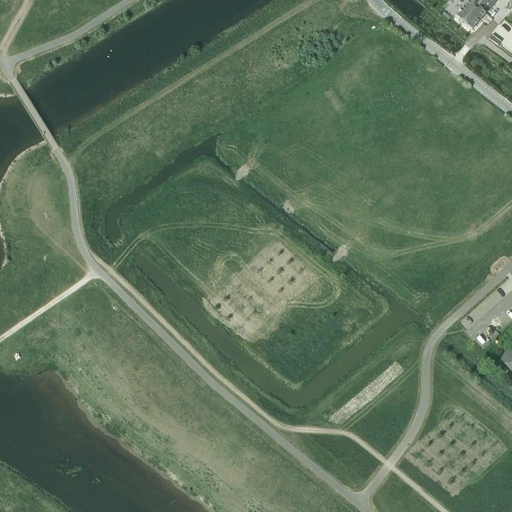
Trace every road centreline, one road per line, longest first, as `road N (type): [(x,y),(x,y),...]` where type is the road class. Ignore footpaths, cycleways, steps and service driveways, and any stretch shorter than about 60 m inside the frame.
road 1 (unknown): [(443,511),(355,439),(278,425),(214,373),(93,258),(81,237),(73,171),(56,153)]
road 2 (tertiary): [(511,112),(372,0)]
